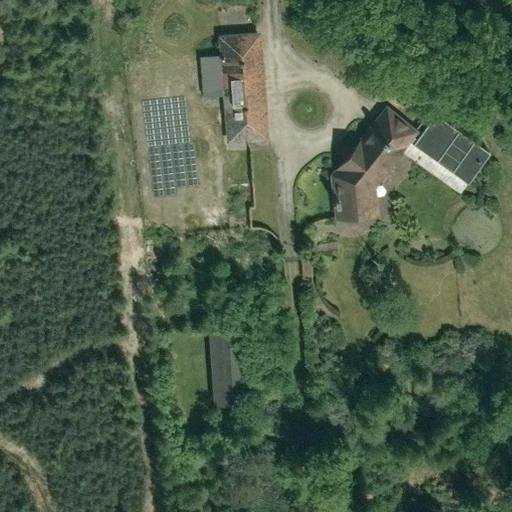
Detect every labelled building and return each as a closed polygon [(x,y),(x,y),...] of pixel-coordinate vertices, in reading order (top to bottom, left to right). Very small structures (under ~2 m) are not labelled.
[(202,98),(224,96),(228,140),(265,138),(263,107),(251,108),(247,62),(259,62),(257,35),(220,37),(221,55),(199,57),(202,98)] [(419,135),(414,131),(386,108),(331,175),(336,218),(376,213),(373,183),(406,140),(467,183),(489,153),(434,114),(419,135)] [(394,185),(394,202),(404,203),(404,185),(394,185)] [(208,327),(214,405),(252,403),(247,324),(208,327)] [(192,467),(227,465),(226,446),(191,448),(192,467)]
